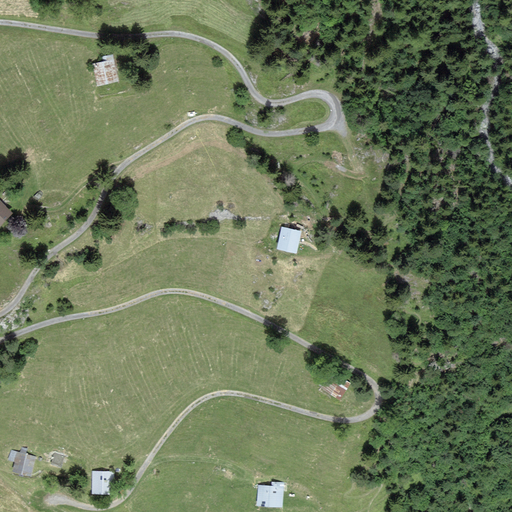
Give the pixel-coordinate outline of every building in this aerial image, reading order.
[(113,60),(92,65),(96,88),(117,84),(113,60)] [(0,227),(12,215),(0,203),(0,227)] [(300,232),(280,228),(276,251),(296,255),(300,232)] [(350,385),(327,371),(317,389),(339,402),(350,385)] [(34,457),(16,453),(12,475),(29,478),(34,457)] [(110,473),(91,472),(91,495),(110,496),(110,473)] [(282,488),(257,487),(256,509),(281,510),(282,488)]
